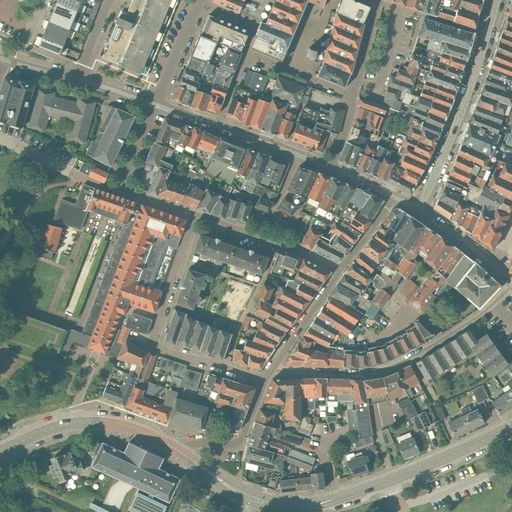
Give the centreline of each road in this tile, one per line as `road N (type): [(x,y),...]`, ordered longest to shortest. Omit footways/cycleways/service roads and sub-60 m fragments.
road 1 (residential): [(195,215),(151,345),(265,375)]
road 2 (residential): [(416,207),(451,135),(497,0)]
road 3 (primary): [(0,451),(52,428),(107,422),(184,455)]
road 4 (residential): [(217,124),(243,56),(353,96)]
road 5 (residential): [(443,338),(372,373),(265,375)]
road 6 (primary): [(340,498),(511,427)]
road 7 (residential): [(195,215),(120,191),(155,101)]
road 8 (primary): [(184,455),(248,503),(287,511),(340,498)]
road 9 (primary): [(340,498),(266,498),(184,455)]
road 10 (residential): [(265,375),(239,445),(205,443),(184,455)]
road 11 (residential): [(340,270),(265,375)]
road 12 (residential): [(378,3),(400,9),(379,86),(357,81)]
